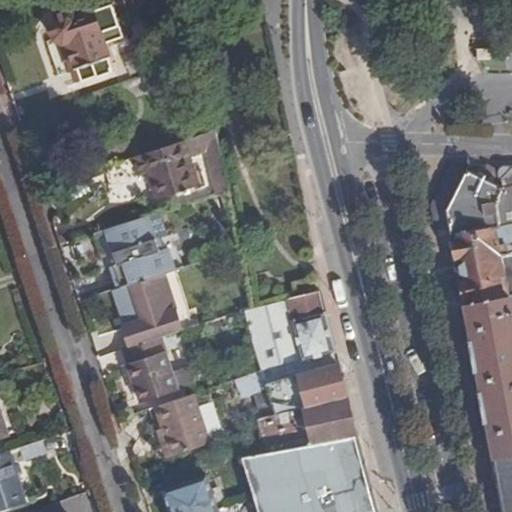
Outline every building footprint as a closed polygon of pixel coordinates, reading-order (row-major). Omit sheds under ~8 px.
[(99,16),(81,21),(92,54),(108,48),(99,16)] [(92,54),(81,21),(67,26),(60,22),(45,26),(41,32),(46,49),(55,50),(61,49),(70,77),(81,73),(83,81),(85,85),(101,81),(92,54)] [(189,45),(184,23),(159,28),(163,50),(189,45)] [(450,55),(438,51),(430,72),(442,77),(446,66),(450,55)] [(219,133),(216,117),(186,127),(189,143),(219,133)] [(209,153),(223,148),(219,133),(189,143),(192,155),(193,158),(209,153)] [(189,143),(146,157),(161,201),(198,190),(187,156),(192,155),(189,143)] [(218,198),(233,193),(223,148),(209,153),(218,198)] [(441,242),(453,240),(450,217),(467,177),(451,171),(435,214),(441,242)] [(450,217),(453,240),(511,229),(511,190),(504,192),(467,177),(450,217)] [(168,275),(179,272),(172,250),(163,253),(151,218),(108,232),(121,269),(113,271),(121,290),(125,289),(168,275)] [(511,229),(453,240),(468,311),(511,302),(509,289),(511,287),(511,229)] [(128,329),(135,350),(187,333),(168,275),(125,289),(138,325),(128,329)] [(115,292),(128,329),(138,325),(125,289),(121,290),(115,292)] [(308,360),(337,353),(321,296),(291,302),(308,360)] [(511,301),(511,302),(468,311),(496,462),(511,459),(511,301)] [(341,365),(337,353),(308,360),(291,302),(259,310),(245,314),(256,349),(260,362),(275,359),(281,381),(341,365)] [(220,323),(229,355),(256,349),(245,314),(220,323)] [(264,376),(260,362),(256,349),(229,355),(238,385),(240,384),(264,376)] [(177,378),(170,355),(128,369),(140,409),(182,396),(177,378)] [(268,385),(281,381),(275,359),(260,362),(264,376),(268,385)] [(278,418),(349,399),(341,365),(281,381),(268,385),(270,394),(274,410),(278,418)] [(201,390),(195,372),(177,378),(182,396),(201,390)] [(254,398),(270,394),(268,385),(264,376),(240,384),(246,401),(254,398)] [(274,410),(270,394),(254,398),(260,421),(268,420),(266,413),(274,410)] [(197,397),(161,409),(170,438),(164,439),(171,460),(214,446),(197,397)] [(275,450),(357,435),(349,399),(278,418),(268,420),(275,450)] [(0,439),(10,436),(0,405),(0,439)] [(266,413),(268,420),(278,418),(274,410),(266,413)] [(275,450),(268,420),(260,421),(260,422),(270,451),(275,450)] [(379,511),(359,435),(357,435),(275,450),(270,451),(244,456),(261,511),(379,511)] [(53,453),(49,440),(26,447),(30,461),(53,453)] [(0,511),(3,511),(31,504),(14,451),(0,456),(0,511)] [(511,511),(511,459),(496,462),(504,511),(511,511)] [(222,511),(211,480),(168,494),(174,511),(222,511)]
